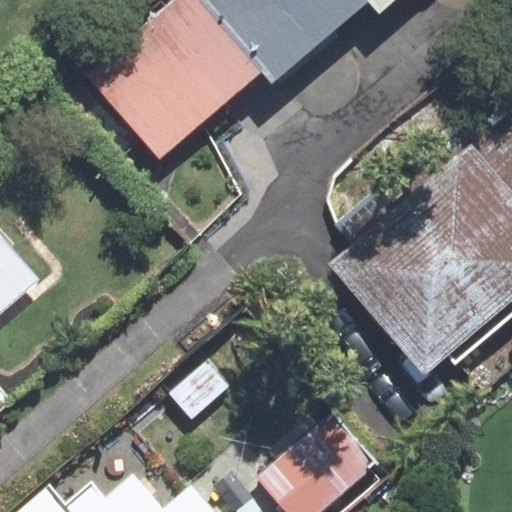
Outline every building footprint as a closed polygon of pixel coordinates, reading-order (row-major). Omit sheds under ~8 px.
[(157,0),(74,79),(150,159),(242,72),(259,90),(352,2),(366,18),(384,0),(157,0)] [(412,378),(511,288),(511,120),(467,160),(452,144),(313,268),(412,378)] [(0,307),(31,279),(0,245),(0,307)] [(226,388),(204,362),(163,397),(185,423),(226,388)] [(319,511),(377,458),(324,401),(244,476),(277,511),(319,511)] [(202,511),(180,488),(157,509),(128,478),(103,501),(88,484),(63,508),(42,486),(13,511),(202,511)]
